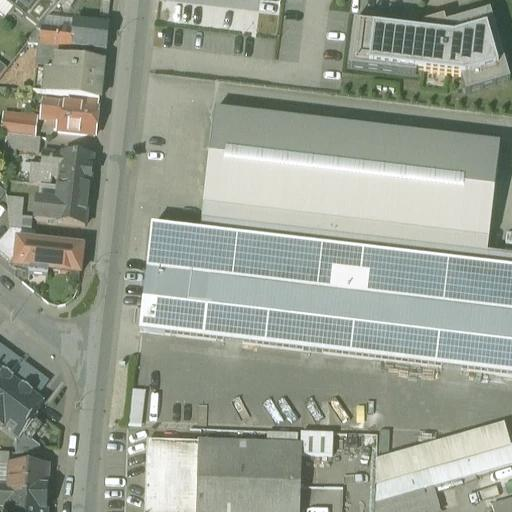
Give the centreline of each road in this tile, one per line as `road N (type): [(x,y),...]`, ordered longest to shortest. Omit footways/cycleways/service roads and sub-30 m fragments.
road 1 (residential): [(138,0),(100,347)]
road 2 (residential): [(100,347),(87,511)]
